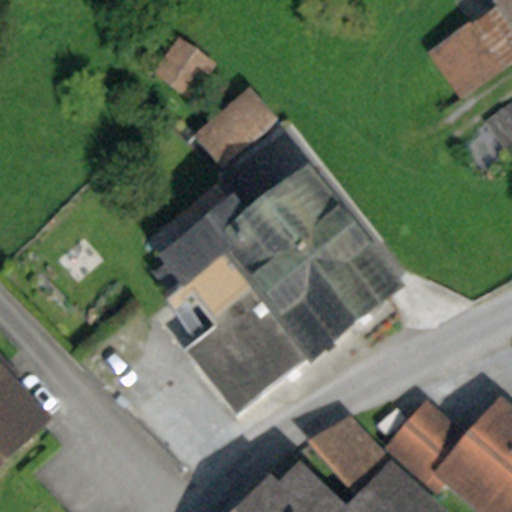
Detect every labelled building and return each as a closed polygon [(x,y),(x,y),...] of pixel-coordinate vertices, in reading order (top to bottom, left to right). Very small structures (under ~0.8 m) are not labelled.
[(511,4),(435,60),(466,103),(511,69),(511,4)] [(248,79),(189,126),(225,171),(284,123),(248,79)] [(426,304),(340,190),(290,228),(274,208),(197,266),(241,323),(204,351),(253,416),(326,361),(335,372),(426,304)] [(0,341),(0,493),(76,425),(0,341)] [(444,387),(386,448),(454,511),(511,511),(511,422),(494,406),(479,421),(444,387)] [(379,511),(332,460),(274,511),(379,511)]
